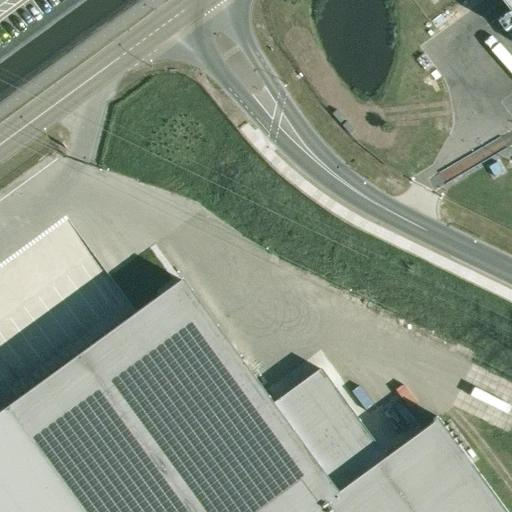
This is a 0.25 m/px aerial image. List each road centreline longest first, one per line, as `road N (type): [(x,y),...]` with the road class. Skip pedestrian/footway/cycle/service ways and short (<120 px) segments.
road 1 (unclassified): [(172,18),(312,172),(379,208)]
road 2 (unclassified): [(379,208),(313,150),(220,0)]
road 3 (unclassified): [(0,143),(172,18)]
road 4 (unclassified): [(511,274),(379,208)]
road 5 (unknown): [(511,51),(488,70),(483,97),(445,169)]
